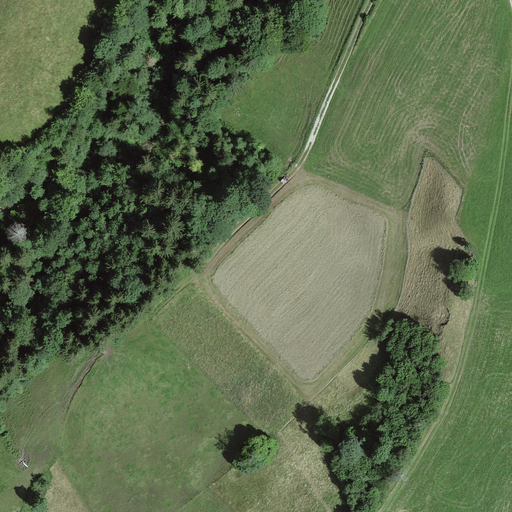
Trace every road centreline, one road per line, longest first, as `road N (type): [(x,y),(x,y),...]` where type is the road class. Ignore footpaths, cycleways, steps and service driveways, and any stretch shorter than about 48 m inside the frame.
road 1 (track): [(38,511),(53,486),(70,409),(113,349),(292,175),(373,0)]
road 2 (track): [(496,224),(511,70)]
